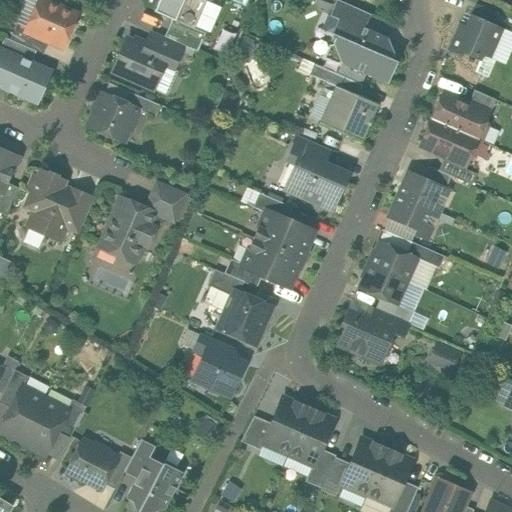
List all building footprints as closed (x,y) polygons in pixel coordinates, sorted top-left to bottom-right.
[(76,14),(44,0),(39,0),(27,27),(25,31),(48,41),(62,47),(76,14)] [(159,0),(154,11),(172,19),(193,29),(193,28),(205,0),(208,0),(210,0),(212,0),(159,0)] [(387,39),(363,29),(370,14),(338,0),(336,0),(330,15),(338,19),(331,36),(335,38),(333,42),(334,45),(330,46),(326,57),(337,62),(340,61),(341,63),(387,83),(396,62),(392,61),(394,57),(387,39)] [(485,21),(470,14),(465,26),(459,24),(447,50),(460,55),(464,54),(480,60),(475,72),(487,77),(494,60),(490,58),(503,29),(492,24),(497,13),(490,10),(485,21)] [(193,29),(172,19),(164,37),(183,45),(197,52),(205,33),(193,28),(193,29)] [(48,41),(25,31),(27,27),(17,23),(10,39),(36,51),(43,54),(48,41)] [(220,25),(214,45),(226,49),(233,30),(220,25)] [(164,37),(152,32),(145,46),(167,56),(163,65),(172,69),(183,45),(164,37)] [(10,39),(5,37),(0,47),(0,48),(24,59),(31,62),(36,51),(10,39)] [(145,46),(127,39),(113,72),(153,89),(163,65),(167,56),(145,46)] [(0,87),(10,92),(24,59),(0,48),(0,87)] [(24,59),(10,92),(37,104),(52,71),(31,62),(24,59)] [(362,85),(315,64),(310,75),(335,86),(357,96),(362,85)] [(109,83),(104,94),(103,94),(89,126),(122,141),(130,125),(131,126),(138,110),(139,109),(122,102),(127,91),(109,83)] [(335,86),(319,123),(362,141),(377,105),(357,96),(335,86)] [(496,100),(474,90),(468,105),(487,113),(487,114),(489,115),(496,100)] [(160,105),(127,91),(122,102),(139,109),(138,110),(155,117),(160,105)] [(468,105),(443,94),(432,120),(481,141),(488,126),(485,118),(487,114),(487,113),(468,105)] [(481,141),(432,120),(421,145),(465,165),(466,160),(475,157),(481,141)] [(329,149),(298,136),(287,161),(300,167),(289,192),(331,210),(346,177),(322,167),(329,149)] [(18,157),(0,148),(0,192),(1,193),(2,194),(7,183),(18,157)] [(476,174),(443,159),(438,170),(451,176),(471,185),(476,174)] [(438,170),(428,166),(422,179),(442,187),(442,186),(445,188),(451,176),(438,170)] [(64,181),(40,171),(25,206),(34,210),(27,226),(29,227),(45,234),(60,241),(66,226),(56,221),(69,190),(62,187),(64,181)] [(422,179),(409,173),(399,195),(432,209),(435,203),(442,187),(422,179)] [(185,195),(156,182),(145,208),(156,212),(155,214),(173,222),(185,195)] [(7,183),(2,194),(1,193),(0,195),(0,212),(6,215),(18,188),(7,183)] [(92,198),(70,188),(69,190),(56,221),(66,226),(78,231),(92,198)] [(292,207),(259,193),(253,207),(265,212),(266,209),(287,218),(292,207)] [(432,209),(399,195),(390,217),(423,231),(430,216),(432,209)] [(145,208),(121,197),(101,243),(119,251),(121,258),(129,261),(136,258),(142,244),(148,242),(153,231),(150,225),(155,214),(156,212),(145,208)] [(442,206),(435,203),(432,209),(440,213),(442,206)] [(287,218),(266,209),(265,212),(254,238),(301,259),(314,230),(287,218)] [(440,213),(432,209),(430,216),(437,219),(440,213)] [(45,234),(29,227),(24,239),(26,243),(39,249),(45,234)] [(301,259),(254,238),(242,264),(241,268),(261,277),(288,288),(301,259)] [(406,253),(379,241),(369,264),(407,281),(417,258),(406,253)] [(444,256),(411,242),(406,253),(417,258),(439,268),(444,256)] [(0,273),(5,275),(9,260),(0,257),(0,273)] [(242,264),(231,259),(224,273),(243,282),(256,288),(261,277),(241,268),(242,264)] [(407,281),(369,264),(359,288),(397,304),(407,281)] [(224,273),(214,269),(207,286),(233,297),(235,291),(239,293),(243,282),(224,273)] [(239,293),(235,291),(233,297),(219,328),(254,343),(258,342),(261,334),(260,330),(270,307),(239,293)] [(375,309),(370,320),(348,311),(342,325),(345,327),(338,344),(380,363),(393,332),(402,336),(408,323),(375,309)] [(211,338),(200,333),(192,351),(202,356),(205,348),(206,349),(211,338)] [(233,347),(211,338),(206,349),(229,358),(233,347)] [(457,357),(434,347),(429,359),(452,369),(457,357)] [(206,349),(205,348),(202,356),(193,378),(208,384),(209,389),(217,392),(221,390),(231,394),(244,365),(229,358),(206,349)] [(7,356),(1,369),(0,371),(0,392),(2,393),(15,370),(19,361),(7,356)] [(2,393),(0,398),(0,402),(11,408),(21,387),(22,388),(28,377),(15,370),(2,393)] [(22,388),(21,387),(11,408),(0,428),(0,431),(22,443),(44,399),(22,388)] [(271,423),(262,444),(263,444),(287,455),(308,407),(307,407),(296,402),(295,401),(295,402),(283,396),(271,423)] [(44,399),(22,443),(45,455),(57,432),(68,411),(67,411),(44,399)] [(73,399),(67,411),(68,411),(57,432),(69,438),(86,406),(73,399)] [(308,407),(287,455),(312,466),(313,466),(321,449),(334,419),(321,413),(322,413),(320,412),(320,413),(309,408),(308,407)] [(254,416),(241,441),(260,450),(263,444),(262,444),(271,423),(254,416)] [(350,462),(340,485),(366,496),(387,448),(386,448),(375,444),(375,443),(373,442),(373,443),(361,437),(350,462)] [(163,465),(148,457),(154,447),(141,440),(131,457),(124,471),(137,478),(126,498),(133,501),(136,511),(151,511),(164,508),(182,473),(163,463),(163,465)] [(104,448),(97,445),(92,447),(81,441),(67,468),(69,474),(77,478),(82,477),(102,487),(104,484),(117,459),(116,459),(105,453),(104,448)] [(387,448),(366,496),(390,507),(391,507),(403,481),(412,460),(399,454),(400,454),(398,453),(398,454),(387,449),(387,448)] [(321,449),(313,466),(312,466),(305,481),(321,488),(335,455),(321,449)] [(117,459),(104,484),(115,489),(124,471),(131,457),(120,451),(116,459),(117,459)] [(350,462),(335,455),(321,488),(336,495),(340,485),(350,462)] [(448,479),(440,476),(435,478),(432,485),(434,490),(424,511),(459,511),(462,505),(468,492),(450,484),(448,479)] [(406,511),(417,487),(403,481),(391,507),(390,507),(387,511),(406,511)] [(9,511),(13,506),(0,497),(0,511),(9,511)]
